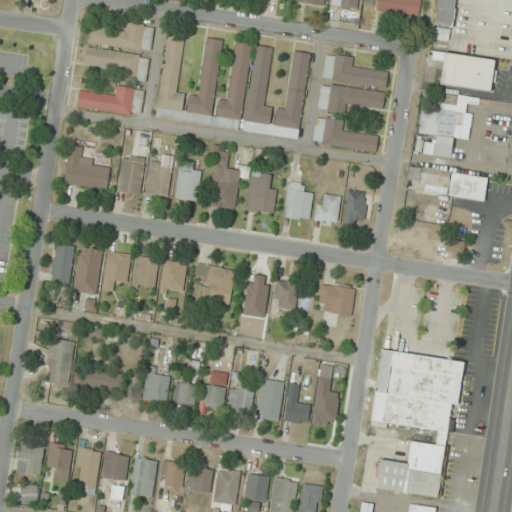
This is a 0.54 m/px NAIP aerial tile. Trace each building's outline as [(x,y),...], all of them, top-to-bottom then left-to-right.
[(298,0),(298,3),(358,10),(358,0),(363,0),(362,0),(332,0),(332,1),(326,0),(298,0)] [(379,0),(378,13),(421,16),(421,0),(379,0)] [(455,0),(437,0),(435,24),(453,25),(455,0)] [(153,26),(126,23),(126,31),(89,27),(87,44),(151,51),(153,26)] [(241,129),(252,44),(235,42),(228,100),(219,99),(217,115),(213,115),(223,40),(206,37),(198,98),(186,96),(186,93),(178,92),(185,33),(168,31),(156,119),(241,129)] [(299,139),(310,53),(294,51),(286,109),(274,108),(274,107),(265,106),(272,47),(256,45),(244,132),(299,139)] [(146,82),(150,55),(86,47),(84,64),(120,68),(119,79),(146,82)] [(496,59),(444,52),(440,85),(492,92),(496,59)] [(386,88),(388,71),(353,66),(355,57),(326,53),(322,79),(386,88)] [(318,110),(346,114),(347,105),(383,109),(385,92),(321,83),(318,110)] [(145,89),(117,86),(116,94),(79,90),(77,108),(141,116),(145,89)] [(451,158),(453,138),(469,140),(472,114),(467,113),(468,104),(478,105),(479,98),(443,93),(441,109),(422,107),(418,133),(435,135),(434,143),(417,141),(416,153),(451,158)] [(377,151),(378,134),(344,131),(345,120),(316,117),(313,145),(377,151)] [(107,189),(110,162),(81,158),(83,146),(69,145),(64,184),(107,189)] [(235,209),(241,170),(226,168),(229,151),(218,150),(210,206),(235,209)] [(168,199),(174,156),(163,154),(162,163),(151,161),(146,196),(168,199)] [(118,192),(141,195),(146,158),(123,155),(118,192)] [(176,199),(198,201),(202,164),(179,162),(176,199)] [(488,178),(410,165),(406,189),(484,201),(488,178)] [(270,174),(252,172),(248,211),(273,214),(276,187),(269,186),(270,174)] [(314,195),(304,193),(306,184),(290,181),(284,217),(309,222),(314,195)] [(368,192),(347,190),(343,225),(354,227),(355,218),(365,219),(368,192)] [(315,221),(337,225),(342,197),(320,193),(315,221)] [(448,252),(464,253),(465,241),(448,240),(448,252)] [(72,284),(73,244),(54,244),(53,284),(72,284)] [(103,250),(80,246),(73,292),(96,295),(103,250)] [(127,284),(131,254),(108,251),(102,290),(114,292),(115,282),(127,284)] [(155,288),(159,259),(137,256),(132,285),(155,288)] [(159,292),(182,296),(187,264),(165,260),(159,292)] [(231,293),(235,270),(199,264),(194,286),(231,293)] [(264,318),(270,278),(249,274),(243,315),(264,318)] [(300,283),(277,279),(272,308),(294,311),(300,283)] [(320,303),(330,304),(329,314),(352,316),(354,287),(322,284),(320,303)] [(70,385),(74,341),(51,339),(47,383),(70,385)] [(464,361),(381,350),(371,423),(437,431),(436,444),(411,440),(408,462),(380,459),(376,490),(439,498),(451,405),(458,406),(464,361)] [(123,391),(125,372),(77,367),(75,386),(123,391)] [(169,370),(145,370),(145,401),(169,401),(169,370)] [(255,416),(276,420),(284,382),(263,378),(255,416)] [(227,411),(249,415),(255,385),(233,381),(227,411)] [(195,405),(195,383),(174,383),(174,405),(195,405)] [(226,388),(204,384),(201,407),(222,410),(226,388)] [(311,406),(289,401),(285,420),(307,425),(311,406)] [(17,473),(40,476),(44,445),(21,442),(17,473)] [(73,446),(50,442),(46,468),(57,469),(55,480),(68,482),(73,446)] [(95,494),(101,451),(81,448),(75,491),(95,494)] [(101,481),(124,486),(131,456),(107,451),(101,481)] [(131,493),(153,496),(157,460),(135,457),(131,493)] [(159,484),(181,489),(186,464),(164,459),(159,484)] [(187,490),(210,493),(213,469),(191,466),(187,490)] [(240,471),(219,468),(214,502),(236,505),(240,471)] [(268,476),(247,474),(245,499),(266,501),(268,476)] [(269,511),(293,511),(298,480),(275,477),(269,511)] [(318,511),(324,487),(306,483),(299,511),(318,511)] [(38,484),(21,484),(21,504),(38,504),(38,484)] [(436,511),(437,507),(409,503),(408,511),(436,511)]
